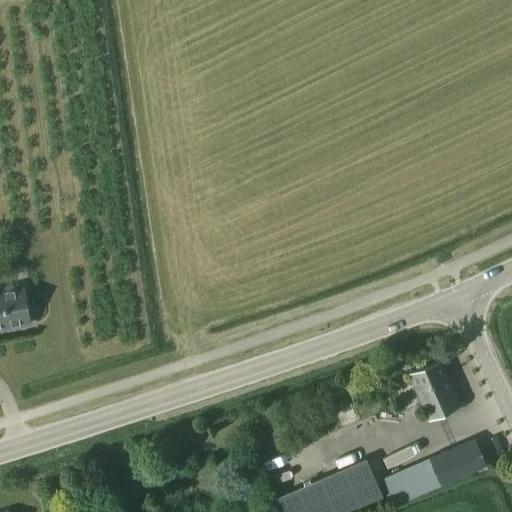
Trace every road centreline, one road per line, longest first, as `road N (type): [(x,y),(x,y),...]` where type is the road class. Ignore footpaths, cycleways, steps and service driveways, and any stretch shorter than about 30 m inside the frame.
road 1 (tertiary): [(0,459),(459,295)]
road 2 (unclassified): [(511,407),(459,295)]
